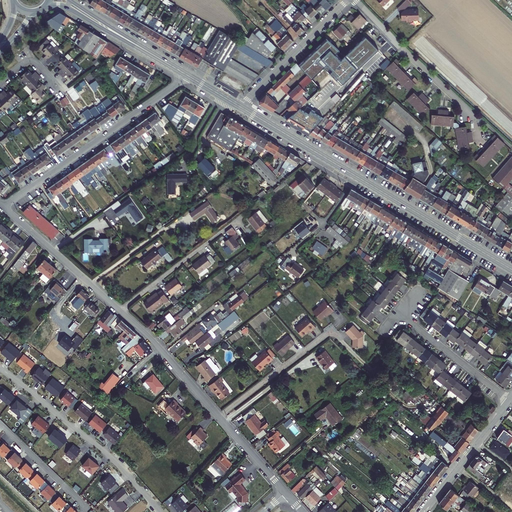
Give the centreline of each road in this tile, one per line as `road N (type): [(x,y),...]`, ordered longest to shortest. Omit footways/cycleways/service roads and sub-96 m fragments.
road 1 (secondary): [(511,269),(242,108)]
road 2 (residential): [(4,207),(185,74)]
road 3 (residential): [(161,511),(117,462),(0,369)]
road 4 (residential): [(354,0),(471,113),(479,143)]
road 5 (residential): [(120,310),(242,214)]
road 6 (residential): [(4,207),(120,310)]
road 7 (residential): [(218,416),(331,329),(337,337)]
road 8 (residential): [(242,108),(347,0)]
road 9 (residential): [(120,310),(218,416)]
road 10 (residential): [(510,400),(397,312)]
road 11 (residential): [(0,424),(87,507),(83,511)]
